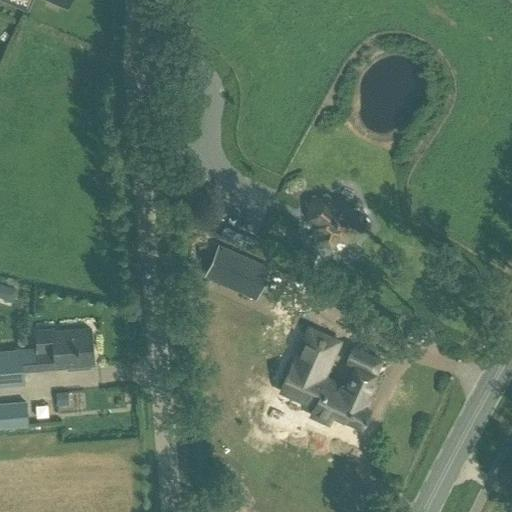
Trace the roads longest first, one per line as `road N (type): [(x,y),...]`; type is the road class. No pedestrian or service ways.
road 1 (unclassified): [(170,511),(135,119),(135,0)]
road 2 (primary): [(424,511),(511,348)]
